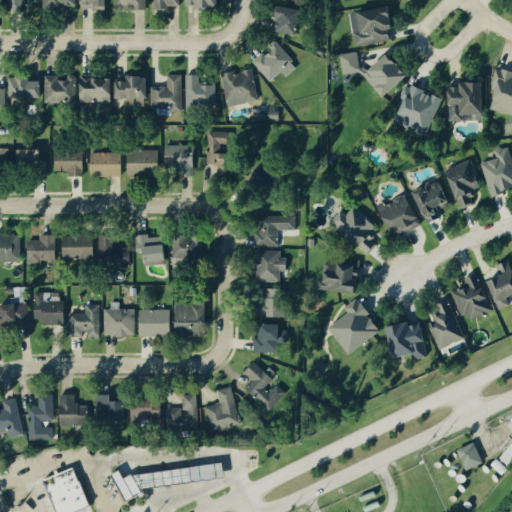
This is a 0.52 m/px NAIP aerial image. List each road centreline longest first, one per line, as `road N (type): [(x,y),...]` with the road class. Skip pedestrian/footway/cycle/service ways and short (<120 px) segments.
road 1 (residential): [(0,370),(210,360),(224,335),(225,235),(217,212)]
road 2 (secondary): [(511,366),(206,511)]
road 3 (secondary): [(265,511),(511,396)]
road 4 (residential): [(0,41),(221,39),(237,24),(240,0)]
road 5 (residential): [(0,205),(196,205),(217,212)]
road 6 (residential): [(484,16),(447,53),(431,55),(421,34),(451,0)]
road 7 (residential): [(401,278),(511,224)]
